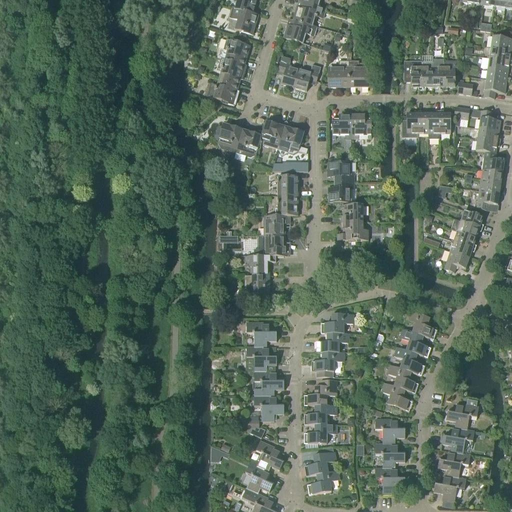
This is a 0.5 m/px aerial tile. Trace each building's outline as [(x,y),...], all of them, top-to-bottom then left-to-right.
[(235,0),(238,1),(235,10),(235,11),(252,16),(253,16),(257,0),(235,0)] [(328,0),(298,0),(298,3),(317,8),(319,0),(323,0),(328,1),(328,0)] [(493,11),(494,0),(483,0),(483,7),(492,9),(492,11),(493,11)] [(504,10),(505,0),(494,0),(493,11),(495,11),(495,9),(504,10)] [(325,11),(317,8),(298,3),(292,22),(312,28),(314,19),(317,20),(317,19),(322,21),(325,11)] [(254,16),(253,16),(252,16),(235,11),(235,10),(233,10),(230,20),(238,22),(235,32),(252,37),(256,23),(253,22),(254,16)] [(316,29),(312,28),(292,22),(289,21),(283,40),(302,46),(305,36),(313,38),(316,29)] [(492,39),(490,50),(510,53),(511,42),(492,39)] [(244,67),(250,48),(227,42),(224,51),(221,50),(218,59),(222,60),(221,61),(225,62),(244,68),(244,67)] [(509,60),(510,53),(490,50),(489,59),(487,59),(486,60),(511,64),(511,60),(509,60)] [(294,90),(299,71),(288,68),(290,61),(282,59),(278,73),(284,75),(281,87),(294,90)] [(349,90),(349,59),(346,59),(346,63),(338,63),(338,70),(328,70),(328,90),(349,90)] [(350,59),(349,59),(349,90),(368,90),(368,70),(358,70),(358,63),(350,63),(350,59)] [(511,67),(511,64),(486,60),(486,62),(488,62),(487,71),(507,74),(508,67),(511,67)] [(246,68),(244,67),(244,68),(225,62),(221,61),(219,70),(223,71),(220,81),(238,87),(242,74),(244,74),(246,68)] [(458,62),(445,62),(445,67),(443,67),(443,92),(447,92),(447,90),(457,90),(458,85),(459,78),(454,78),(454,73),(458,73),(458,62)] [(432,90),(432,70),(432,63),(421,64),(421,67),(422,92),(425,92),(425,90),(432,90)] [(421,67),(421,64),(403,64),(404,85),(410,85),(410,90),(418,90),(418,93),(422,92),(421,67)] [(309,74),(299,71),(294,90),(306,94),(309,83),(316,84),(320,70),(311,67),(309,74)] [(443,92),(443,67),(441,67),(441,69),(432,70),(432,90),(439,90),(439,93),(443,92)] [(505,85),(507,74),(487,71),(485,82),(505,85)] [(238,87),(220,81),(217,91),(213,90),(210,99),(235,106),(237,100),(235,99),(238,87)] [(504,96),(505,85),(485,82),(483,98),(480,97),(480,99),(493,101),(494,95),(504,96)] [(465,86),(458,85),(457,90),(456,96),(464,97),(465,86)] [(472,87),(465,86),(464,97),(471,98),(472,87)] [(460,121),(462,110),(454,109),(453,120),(460,121)] [(469,111),(462,110),(460,121),(467,122),(469,111)] [(417,139),(417,113),(414,113),(414,116),(406,116),(406,123),(401,123),(401,140),(417,140),(417,139)] [(428,136),(428,116),(421,116),(421,113),(417,113),(417,139),(419,139),(419,137),(428,136)] [(435,116),(428,116),(428,136),(428,141),(439,141),(439,139),(439,113),(435,113),(435,116)] [(442,113),(439,113),(439,139),(440,139),(440,136),(450,136),(450,116),(442,116),(442,113)] [(480,113),(478,131),(498,134),(500,123),(490,122),(491,115),(480,113)] [(364,117),(351,118),(351,141),(358,141),(358,138),(367,138),(367,141),(371,141),(371,124),(364,124),(364,117)] [(351,141),(351,118),(338,118),(338,124),(332,124),(332,141),(335,141),(335,138),(345,138),(345,141),(351,141)] [(279,148),(285,129),(265,123),(261,138),(260,142),(261,142),(263,147),(268,149),(269,145),(276,147),(275,151),(278,151),(279,148)] [(241,132),(223,126),(223,127),(221,127),(217,130),(215,136),(213,137),(216,145),(218,145),(220,150),(235,155),(241,132)] [(304,134),(285,129),(279,148),(278,151),(281,157),(287,154),(293,156),(297,153),(298,153),(298,154),(306,156),(307,151),(300,148),(304,134)] [(497,141),(498,134),(478,131),(476,141),(474,140),(474,142),(499,145),(500,142),(497,141)] [(241,132),(235,155),(251,159),(255,156),(256,157),(260,142),(261,138),(241,132)] [(499,149),(499,145),(474,142),(473,143),(476,144),(475,153),(484,154),(495,155),(496,148),(499,149)] [(494,163),(495,155),(484,154),(481,172),(502,175),(503,164),(494,163)] [(334,179),(334,184),(353,184),(353,178),(348,178),(348,165),(328,165),(328,174),(329,174),(329,179),(334,179)] [(500,186),(502,175),(481,172),(480,183),(500,186)] [(277,185),(277,198),(298,198),(298,178),(278,178),(278,182),(276,182),(276,185),(277,185)] [(499,196),(500,186),(480,183),(478,193),(499,196)] [(353,191),(353,184),(334,184),(334,191),(329,191),(329,196),(328,196),(328,205),(348,205),(348,191),(353,191)] [(446,198),(446,193),(452,194),(453,188),(440,186),(439,198),(446,198)] [(497,208),(499,196),(478,193),(476,212),(487,213),(488,206),(497,208)] [(298,218),(298,198),(277,198),(277,204),(276,204),(276,206),(277,206),(277,211),(275,211),(275,218),(288,218),(298,218)] [(343,207),(343,224),(363,224),(363,207),(343,207)] [(458,221),(458,223),(482,231),(482,228),(480,227),(483,219),(463,213),(460,222),(458,221)] [(288,224),(288,218),(275,218),(264,218),(264,237),(264,238),(284,238),(284,224),(288,224)] [(480,235),(482,231),(458,223),(454,221),(450,232),(456,234),(456,233),(476,240),(478,234),(480,235)] [(363,238),(363,224),(343,224),(343,243),(368,243),(368,237),(363,238)] [(473,247),(476,240),(456,233),(456,234),(453,242),(451,242),(450,243),(475,251),(476,248),(473,247)] [(284,239),(284,238),(264,238),(264,237),(258,237),(258,251),(253,251),(253,258),(261,258),(272,258),(275,258),(288,258),(288,252),(284,252),(284,245),(285,245),(285,239),(284,239)] [(425,239),(424,244),(439,247),(440,243),(425,239)] [(475,251),(450,243),(450,244),(452,245),(449,254),(469,260),(471,254),(473,255),(475,251)] [(465,271),(469,260),(449,254),(443,271),(454,275),(456,268),(465,271)] [(275,264),(275,258),(272,258),(261,258),(253,258),(241,258),(241,261),(251,270),(251,277),(244,277),(244,278),(269,278),(269,264),(275,264)] [(269,298),(269,278),(244,278),(244,288),(249,288),(249,289),(251,289),(251,298),(269,298)] [(511,283),(504,280),(501,290),(511,293),(511,283)] [(415,326),(412,335),(423,339),(433,343),(436,333),(426,329),(429,321),(408,313),(405,322),(415,326)] [(321,337),(327,337),(327,336),(343,336),(343,326),(353,326),(353,317),(331,317),(331,326),(321,326),(321,337)] [(253,335),(253,349),(253,350),(266,350),(266,349),(266,344),(276,344),(276,333),(268,333),(268,325),(246,325),(246,335),(253,335)] [(420,347),(423,339),(412,335),(402,331),(399,340),(409,344),(406,353),(417,357),(427,360),(430,351),(420,347)] [(348,336),(343,336),(327,336),(327,337),(327,345),(316,345),(316,356),(322,356),(322,355),(337,356),(338,355),(338,346),(348,346),(348,336)] [(268,349),(266,349),(266,350),(253,350),(253,349),(246,349),(246,360),(253,360),(253,375),(266,375),(266,374),(266,368),(276,368),(276,357),(268,357),(268,349)] [(414,365),(417,357),(406,353),(396,349),(393,358),(402,362),(400,371),(399,371),(410,375),(421,379),(424,369),(414,365)] [(343,355),(338,355),(337,356),(322,355),(322,356),(322,364),(311,364),(311,374),(316,374),(316,380),(332,380),(332,374),(333,374),(333,365),(343,365),(343,355)] [(408,383),(410,375),(399,371),(400,371),(390,367),(387,376),(396,380),(393,389),(404,393),(414,397),(418,386),(408,383)] [(276,374),(266,374),(266,375),(253,375),(253,385),(253,399),(260,399),(260,400),(273,400),(273,399),(273,392),(283,392),(283,382),(276,382),(276,374)] [(304,408),(315,408),(326,408),(326,399),(336,399),(336,383),(320,383),(319,389),(314,389),(314,398),(304,398),(304,408)] [(402,401),(404,393),(393,389),(384,385),(381,394),(390,398),(387,407),(393,409),(408,414),(412,404),(402,401)] [(276,399),(273,399),(273,400),(260,400),(260,399),(253,399),(253,409),(261,409),(261,423),(274,423),(274,417),(283,417),(283,406),(276,406),(276,399)] [(455,424),(454,430),(454,431),(467,433),(467,432),(469,419),(476,420),(478,410),(476,409),(477,403),(467,402),(466,408),(456,406),(455,410),(452,409),(451,413),(447,412),(445,423),(455,424)] [(336,408),(326,408),(315,408),(315,417),(304,417),(304,428),(315,428),(326,428),(326,427),(326,417),(336,418),(336,408)] [(382,433),(382,446),(382,447),(395,447),(395,446),(395,440),(404,440),(404,430),(397,430),(397,422),(375,422),(375,433),(382,433)] [(336,427),(326,427),(326,428),(315,428),(315,436),(304,436),(304,446),(326,446),(326,437),(336,437),(336,427)] [(474,434),(467,432),(467,433),(454,431),(454,430),(452,430),(451,438),(443,437),(441,447),(451,449),(450,454),(450,455),(462,457),(465,443),(472,444),(474,434)] [(248,434),(260,440),(264,432),(258,431),(249,431),(248,434)] [(261,456),(255,468),(255,469),(267,475),(267,474),(269,475),(269,474),(267,473),(270,468),(279,472),(283,462),(276,459),(279,452),(259,443),(254,453),(261,456)] [(397,446),(395,446),(395,447),(382,447),(382,446),(375,446),(375,457),(382,457),(382,471),(395,471),(395,465),(404,465),(404,454),(397,454),(397,446)] [(229,458),(230,451),(212,450),(211,463),(221,464),(221,458),(229,458)] [(306,479),(316,478),(316,477),(328,475),(326,466),(336,464),(334,454),(313,458),(314,467),(304,469),(306,479)] [(470,458),(462,457),(450,455),(450,454),(448,454),(446,462),(439,460),(437,471),(446,472),(445,478),(445,479),(458,481),(461,467),(468,468),(470,458)] [(267,479),(269,475),(267,474),(267,475),(255,469),(255,468),(249,465),(244,475),(251,478),(245,491),(252,494),(257,495),(258,495),(260,490),(269,494),(274,483),(267,479)] [(397,471),(395,471),(382,471),(375,471),(375,481),(382,481),(382,496),(395,496),(395,489),(404,489),(404,479),(397,478),(397,471)] [(337,473),(328,475),(316,477),(316,478),(318,486),(307,488),(309,498),(331,494),(329,484),(339,483),(337,473)] [(466,482),(458,481),(445,479),(445,478),(444,478),(442,486),(435,485),(433,495),(442,496),(441,503),(454,505),(456,491),(464,492),(466,482)] [(252,494),(245,491),(240,500),(255,507),(252,511),(273,511),(270,510),(274,503),(257,495),(258,495),(257,495),(252,494)] [(242,511),(250,511),(252,505),(242,503),(240,511),(242,511)]
